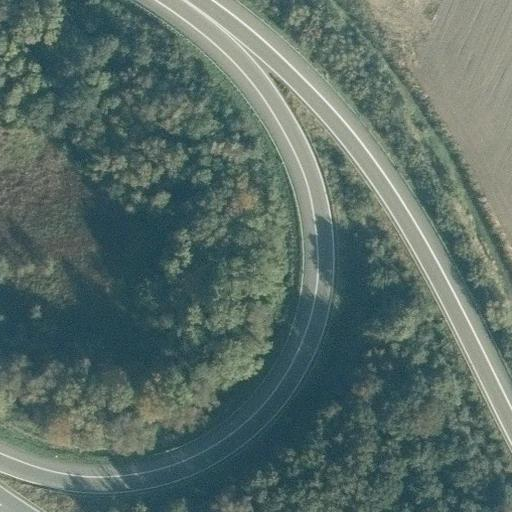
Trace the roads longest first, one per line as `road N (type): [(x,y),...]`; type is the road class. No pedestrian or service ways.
road 1 (motorway): [(176,0),(250,73),(304,170),(319,245),(304,338),(277,392),(248,424),(163,472),(86,483),(0,462)]
road 2 (motorway): [(511,420),(417,235),(342,128),(271,51),(189,0)]
